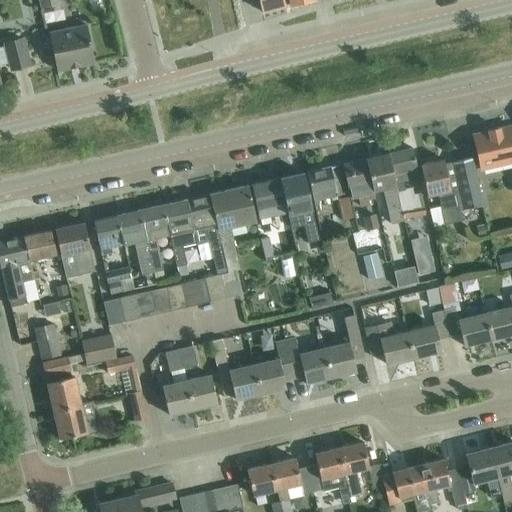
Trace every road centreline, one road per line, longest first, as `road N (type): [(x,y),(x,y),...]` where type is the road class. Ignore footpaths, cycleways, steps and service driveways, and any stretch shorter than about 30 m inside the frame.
road 1 (tertiary): [(0,192),(511,74)]
road 2 (residential): [(511,389),(490,384),(394,398),(37,480)]
road 3 (tertiary): [(511,7),(152,90)]
road 4 (tertiary): [(152,90),(0,126)]
